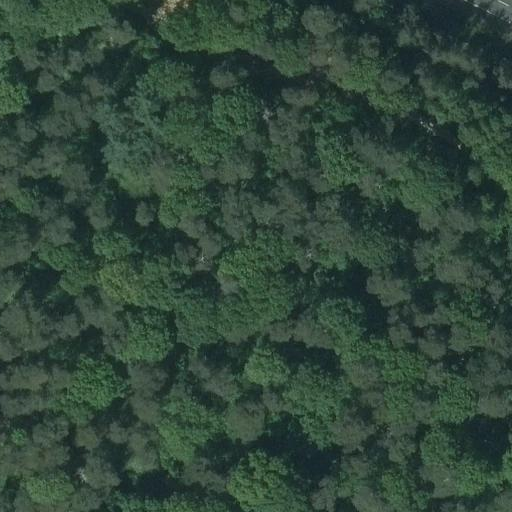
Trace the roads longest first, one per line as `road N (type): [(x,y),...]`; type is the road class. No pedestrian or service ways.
road 1 (track): [(511,173),(352,89),(103,0)]
road 2 (track): [(511,402),(90,511)]
